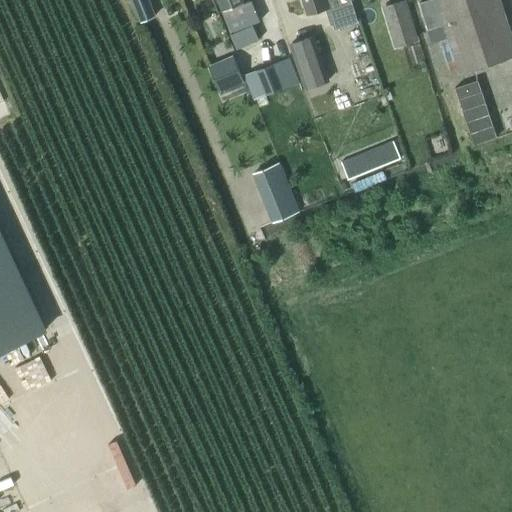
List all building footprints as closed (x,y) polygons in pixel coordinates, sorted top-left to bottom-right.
[(217,0),(222,11),(239,4),(237,0),(217,0)] [(349,0),(301,0),(306,14),(327,8),(333,30),(356,23),(349,0)] [(394,47),(418,40),(405,0),(400,0),(382,6),(394,47)] [(459,75),(511,57),(511,38),(499,0),(430,0),(418,4),(427,30),(443,25),(459,75)] [(229,34),(259,22),(251,1),(221,13),(229,34)] [(234,51),(258,41),(252,25),(227,35),(234,51)] [(318,55),(333,50),(326,32),(290,44),(305,88),(327,81),(318,55)] [(233,57),(209,67),(220,92),(243,82),(233,57)] [(253,100),(298,83),(288,59),(244,76),(253,100)] [(478,82),(455,89),(473,146),(496,139),(478,82)] [(400,158),(393,141),(340,163),(347,180),(400,158)] [(295,201),(284,176),(258,187),(269,212),(295,201)] [(0,351),(47,330),(0,227),(0,351)]
